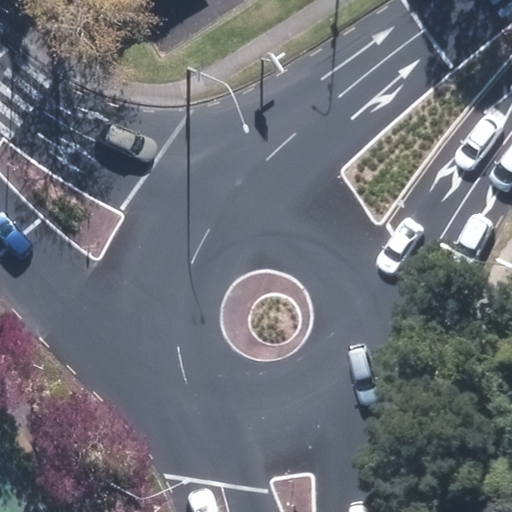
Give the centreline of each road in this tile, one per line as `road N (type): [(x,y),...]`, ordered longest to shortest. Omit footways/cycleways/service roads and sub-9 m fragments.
road 1 (primary): [(264,178),(491,0)]
road 2 (secondary): [(0,87),(69,128),(219,186)]
road 3 (primary): [(511,125),(389,264)]
road 4 (primary): [(131,319),(141,259),(167,220),(219,186)]
road 5 (secondary): [(131,319),(0,218)]
road 6 (primary): [(389,264),(397,309),(381,375),(351,411)]
road 7 (primary): [(264,178),(337,200),(365,224),(389,264)]
road 8 (primary): [(351,411),(294,440),(248,443),(205,430)]
road 9 (primary): [(205,430),(168,402),(142,364),(131,319)]
